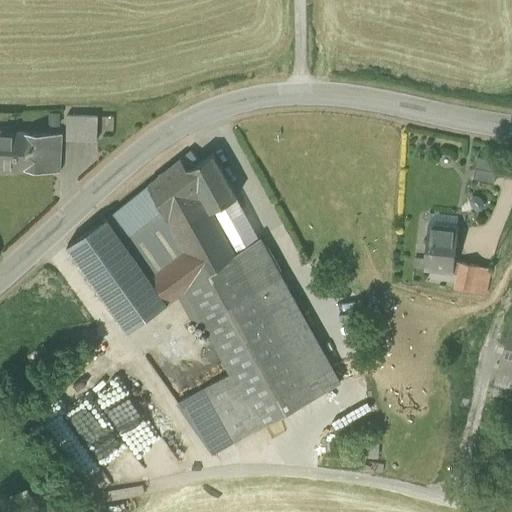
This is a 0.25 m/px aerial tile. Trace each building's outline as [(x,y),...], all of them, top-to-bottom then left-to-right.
[(34,131),(59,132),(60,114),(35,113),(34,131)] [(66,140),(97,141),(98,117),(67,116),(66,140)] [(0,169),(60,173),(62,135),(0,132),(0,169)] [(181,158),(188,169),(200,162),(191,151),(181,158)] [(188,169),(211,212),(237,197),(236,196),(214,157),(215,157),(214,155),(200,162),(188,169)] [(473,180),(495,184),(499,162),(477,157),(473,180)] [(181,158),(149,184),(162,208),(186,251),(173,260),(192,287),(236,256),(211,212),(188,169),(181,158)] [(107,218),(123,240),(162,208),(149,184),(107,218)] [(261,239),(237,197),(211,212),(236,256),(261,239)] [(180,295),(162,269),(150,277),(123,240),(107,218),(67,246),(128,332),(180,295)] [(425,271),(453,274),(457,228),(429,226),(426,261),(425,270),(425,271)] [(236,256),(257,292),(283,278),(261,239),(236,256)] [(234,442),(314,397),(257,292),(236,256),(192,287),(180,295),(193,319),(203,323),(231,374),(205,388),(233,441),(234,442)] [(173,260),(162,269),(180,295),(192,287),(173,260)] [(414,269),(425,270),(426,261),(415,260),(414,269)] [(491,272),(479,269),(461,265),(454,291),(473,294),(486,297),(491,272)] [(283,278),(257,292),(314,397),(341,382),(283,278)] [(511,389),(511,327),(495,384),(511,389)] [(233,441),(205,388),(177,403),(212,453),(233,441)] [(356,456),(373,459),(374,447),(358,444),(356,456)] [(290,497),(290,478),(222,481),(222,499),(290,497)] [(145,498),(147,511),(200,511),(198,491),(145,498)]
